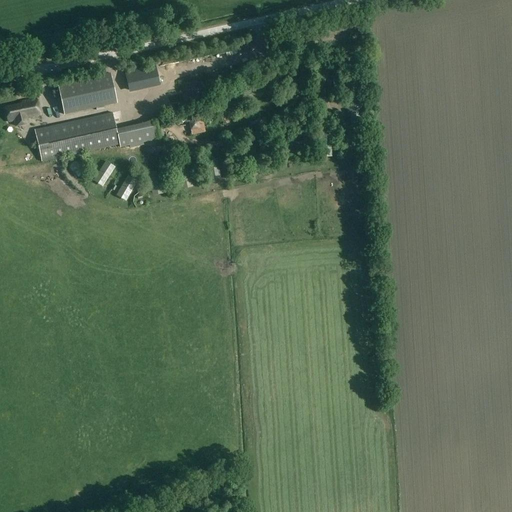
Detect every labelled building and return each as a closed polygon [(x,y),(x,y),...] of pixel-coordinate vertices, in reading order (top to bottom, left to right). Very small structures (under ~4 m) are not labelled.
[(288,54),(285,35),(273,37),(277,56),(288,54)] [(22,52),(28,60),(35,54),(29,46),(22,52)] [(155,63),(124,70),(129,92),(160,85),(155,63)] [(110,73),(57,85),(64,115),(117,103),(110,73)] [(355,78),(338,79),(338,90),(356,89),(355,78)] [(247,98),(255,106),(271,89),(263,81),(254,90),(250,95),(247,98)] [(29,123),(28,118),(40,116),(36,100),(22,103),(22,105),(6,109),(9,123),(14,121),(15,127),(29,123)] [(360,102),(349,103),(350,113),(350,120),(362,119),(360,102)] [(113,113),(35,130),(36,137),(39,147),(40,152),(41,157),(42,162),(55,159),(119,145),(120,148),(129,146),(129,148),(143,145),(143,143),(147,142),(147,144),(156,142),(155,140),(159,139),(158,130),(156,123),(156,121),(116,130),(113,113)] [(187,117),(188,121),(197,119),(199,128),(190,131),(192,135),(205,132),(201,114),(187,117)] [(174,136),(177,142),(186,138),(184,132),(174,136)] [(331,134),(319,134),(320,152),(331,152),(331,134)] [(306,141),(288,144),(290,155),(308,152),(306,141)] [(254,150),(243,153),(248,170),(259,166),(254,150)] [(236,171),(243,168),(239,155),(232,157),(236,171)] [(217,159),(206,161),(209,178),(220,176),(217,159)] [(90,174),(98,173),(98,162),(90,162),(90,174)] [(188,164),(177,167),(180,184),(191,182),(188,164)] [(201,165),(190,167),(193,186),(204,183),(201,165)] [(82,181),(81,168),(74,169),(74,181),(82,181)] [(159,171),(148,173),(151,190),(162,188),(159,171)] [(136,203),(147,202),(144,178),(133,179),(136,203)]
